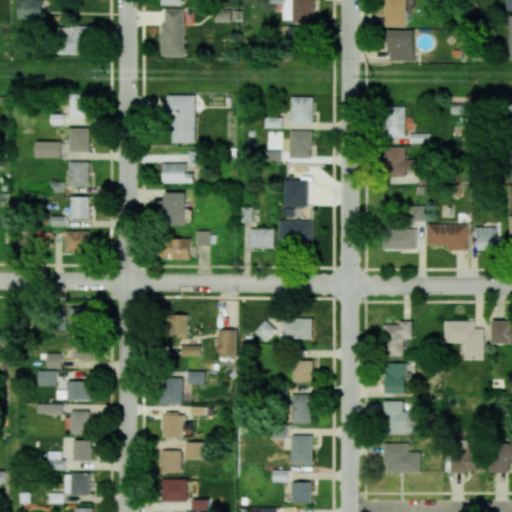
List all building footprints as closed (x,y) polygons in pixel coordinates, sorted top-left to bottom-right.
[(42,18),(42,0),(17,0),(18,18),(42,18)] [(282,0),(282,21),(313,21),(313,0),(282,0)] [(386,0),(386,26),(407,26),(407,0),(386,0)] [(184,8),(162,8),(162,55),(184,55),(184,8)] [(57,26),(57,53),(89,54),(90,26),(57,26)] [(286,27),(287,42),(307,41),(307,26),(286,27)] [(388,30),(388,60),(413,60),(414,30),(388,30)] [(71,117),(91,117),(91,94),(71,94),(71,117)] [(196,143),(196,95),(170,95),(170,142),(196,143)] [(290,123),(313,124),(314,97),(291,96),(290,123)] [(468,114),(469,104),(452,104),(452,113),(468,114)] [(405,137),(405,106),(387,106),(387,138),(405,137)] [(282,128),(282,117),(264,117),(264,127),(282,128)] [(90,128),(70,127),(70,152),(90,152),(90,128)] [(312,131),(290,130),(289,157),(312,158),(312,131)] [(281,132),(267,131),(266,139),(266,148),(267,148),(266,161),(280,161),(281,132)] [(62,157),(62,141),(36,141),(36,157),(62,157)] [(406,146),(387,146),(387,176),(406,176),(406,170),(415,170),(415,159),(406,159),(406,146)] [(89,185),(89,161),(70,161),(69,185),(89,185)] [(194,182),(194,173),(188,173),(188,163),(164,163),(164,182),(194,182)] [(285,206),(308,207),(309,180),(285,180),(285,206)] [(50,191),(64,192),(65,182),(51,181),(50,191)] [(185,224),(186,192),(166,192),(165,224),(185,224)] [(90,196),(71,197),(72,218),(90,217),(90,196)] [(410,221),(424,221),(424,205),(410,206),(410,221)] [(241,222),(253,223),(254,207),(242,206),(241,222)] [(313,221),(279,220),(279,243),(313,244),(313,221)] [(428,224),(428,244),(447,245),(447,249),(468,250),(468,224),(428,224)] [(476,249),(504,249),(503,236),(496,236),(496,227),(476,227),(476,249)] [(249,248),(274,248),(275,228),(250,228),(249,248)] [(417,249),(416,228),(385,229),(386,249),(417,249)] [(196,245),(209,246),(210,231),(196,230),(196,245)] [(66,252),(90,251),(89,231),(65,231),(66,252)] [(191,238),(163,238),(163,259),(191,258),(191,238)] [(70,330),(89,330),(90,308),(71,307),(70,330)] [(188,314),(170,315),(170,336),(188,336),(188,314)] [(283,338),(312,339),(312,318),(283,318),(283,338)] [(276,330),(266,320),(254,330),(265,342),(276,330)] [(412,321),(400,320),(400,324),(386,324),(386,356),(404,356),(404,338),(412,338),(412,321)] [(492,343),(511,342),(511,320),(493,321),(492,343)] [(465,359),(484,359),(484,329),(475,328),(475,321),(446,321),(446,342),(465,343),(465,359)] [(219,357),(238,356),(238,329),(218,330),(219,357)] [(73,358),(91,359),(92,338),(74,338),(73,358)] [(202,345),(181,345),(182,356),(202,355),(202,345)] [(61,368),(61,352),(46,352),(46,368),(61,368)] [(313,360),(293,360),(293,381),(313,381),(313,360)] [(406,393),(407,363),(387,362),(386,393),(406,393)] [(39,386),(57,385),(57,370),(39,370),(39,386)] [(187,382),(204,383),(205,371),(188,370),(187,382)] [(161,403),(183,403),(183,377),(161,377),(161,403)] [(67,399),(90,400),(91,381),(68,380),(67,399)] [(312,423),(311,394),(292,394),(292,423),(312,423)] [(63,413),(63,403),(37,404),(37,414),(63,413)] [(385,433),(415,434),(416,403),(386,403),(385,433)] [(71,432),(90,432),(90,411),(72,410),(71,432)] [(183,437),(183,414),(163,414),(163,437),(183,437)] [(312,463),(313,435),(292,434),(291,462),(312,463)] [(74,460),(93,460),(93,440),(75,440),(74,460)] [(186,458),(203,459),(203,442),(187,442),(186,458)] [(420,472),(420,451),(408,452),(408,443),(386,443),(386,472),(420,472)] [(510,472),(510,462),(511,462),(511,443),(492,443),(492,472),(510,472)] [(482,471),(481,449),(452,450),(452,472),(482,471)] [(182,472),(182,450),(162,450),(162,472),(182,472)] [(64,469),(64,451),(49,451),(49,469),(64,469)] [(273,481),(288,482),(288,470),(273,470),(273,481)] [(65,473),(66,494),(90,494),(90,473),(65,473)] [(189,501),(188,478),(162,479),(163,501),(189,501)] [(292,503),(311,503),(312,482),(292,481),(292,503)] [(65,503),(65,492),(50,492),(50,503),(65,503)] [(209,510),(209,499),(193,499),(193,510),(209,510)]
